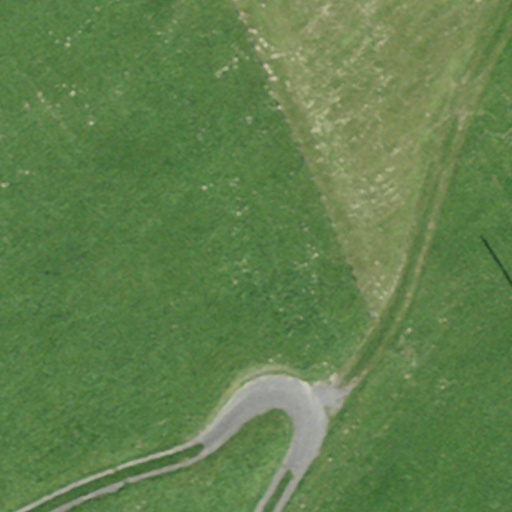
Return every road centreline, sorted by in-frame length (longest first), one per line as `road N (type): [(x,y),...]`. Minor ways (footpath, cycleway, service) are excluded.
road 1 (track): [(511,22),(477,74),(399,316),(367,369),(313,421)]
road 2 (track): [(46,511),(197,452),(254,399),(273,394),(296,399),(313,421),(273,511)]
